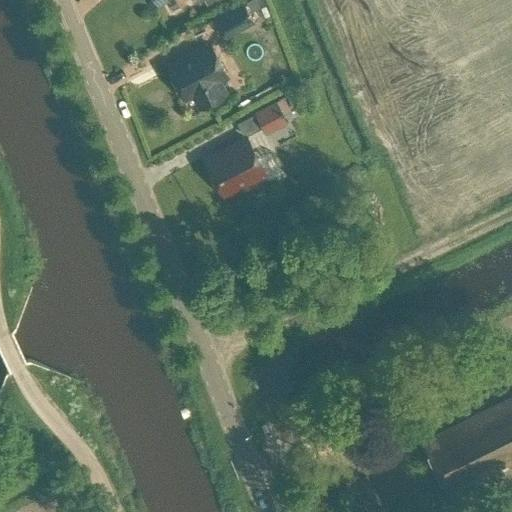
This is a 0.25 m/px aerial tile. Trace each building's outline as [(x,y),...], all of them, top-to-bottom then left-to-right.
[(243,2),(214,18),(224,36),(253,20),(243,2)] [(211,43),(168,66),(184,96),(193,91),(201,106),(225,92),(218,78),(227,74),(211,43)] [(282,116),(274,101),(257,110),(265,125),(282,116)] [(246,138),(206,159),(224,193),(227,192),(229,193),(244,185),(245,182),(264,172),(246,138)] [(511,394),(422,440),(448,492),(511,459),(511,394)] [(459,394),(449,399),(456,412),(466,407),(459,394)]
